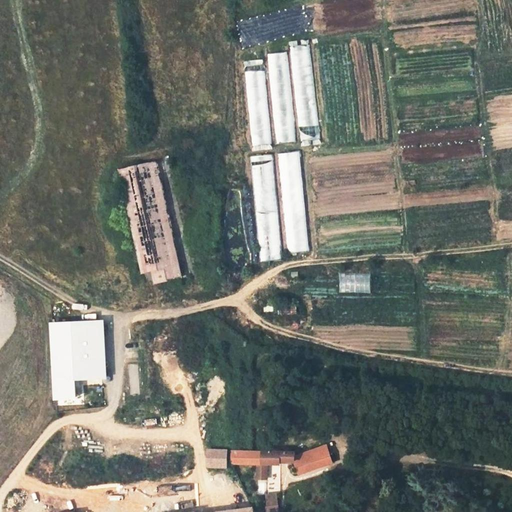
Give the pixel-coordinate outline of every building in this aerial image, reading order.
[(291,45),(298,140),(318,139),(311,43),(291,45)] [(287,51),(268,53),(275,143),(294,141),(287,51)] [(250,145),(269,143),(263,58),(244,60),(250,145)] [(300,174),(299,149),(279,150),(280,175),(300,174)] [(270,153),(251,155),(261,260),(280,259),(270,153)] [(163,160),(125,167),(145,271),(154,269),(157,281),(185,276),(163,160)] [(248,216),(246,180),(227,181),(229,217),(248,216)] [(294,303),(279,303),(278,314),(294,315),(294,303)] [(55,315),(59,396),(85,393),(84,375),(112,373),(111,314),(55,315)] [(235,449),(208,449),(208,465),(228,466),(228,462),(235,462),(235,449)] [(297,462),(298,450),(253,449),(235,449),(235,462),(259,463),(259,478),(268,478),(267,462),(296,463),(300,473),(332,460),(329,449),(297,462)] [(279,511),(279,492),(265,493),(265,511),(279,511)]
